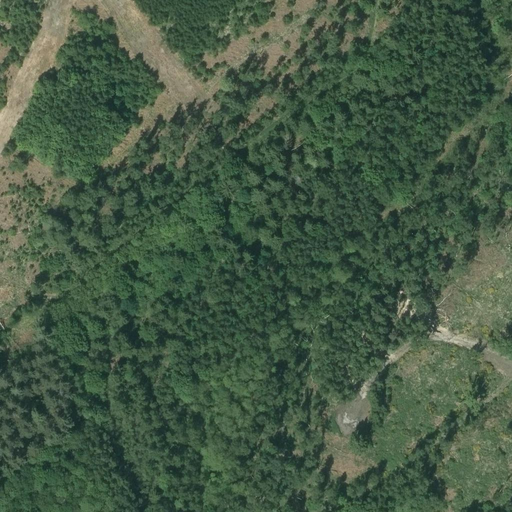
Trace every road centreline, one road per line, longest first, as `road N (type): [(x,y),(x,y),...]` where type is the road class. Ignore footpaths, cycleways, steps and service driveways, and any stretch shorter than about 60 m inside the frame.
road 1 (track): [(476,0),(500,86),(492,113),(215,389)]
road 2 (track): [(511,360),(460,337),(431,334),(399,350),(363,402),(352,405),(347,419),(354,432),(364,432),(368,419)]
